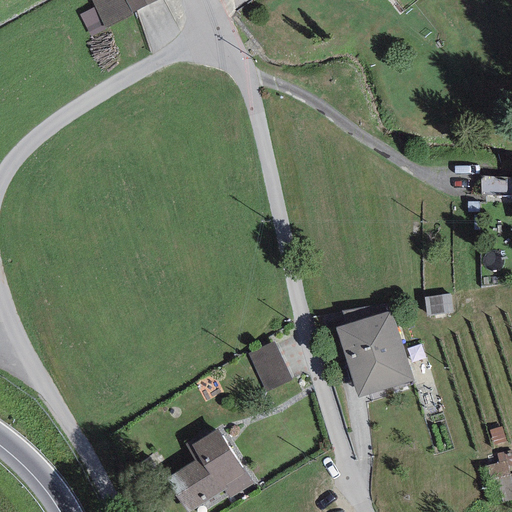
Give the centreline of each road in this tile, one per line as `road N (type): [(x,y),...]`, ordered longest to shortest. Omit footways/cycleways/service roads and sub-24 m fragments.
road 1 (unclassified): [(365,511),(297,299),(256,113),(244,76),(213,30)]
road 2 (unclassified): [(213,30),(59,118),(0,183)]
road 3 (unclassified): [(0,294),(24,352),(116,511)]
